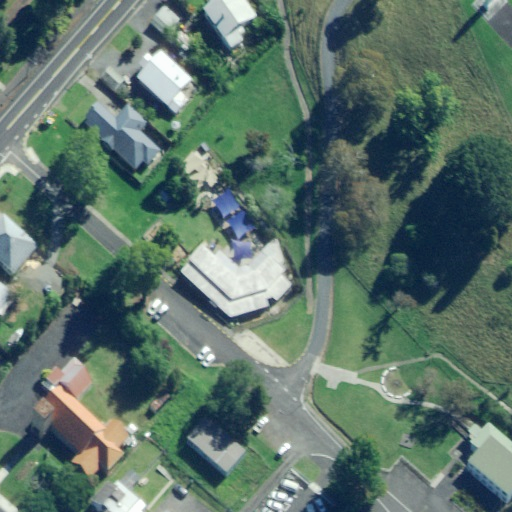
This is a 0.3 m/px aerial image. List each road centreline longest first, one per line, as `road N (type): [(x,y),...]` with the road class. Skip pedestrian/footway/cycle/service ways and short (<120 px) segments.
road 1 (residential): [(0,142),(399,511)]
road 2 (primary): [(119,0),(0,138)]
